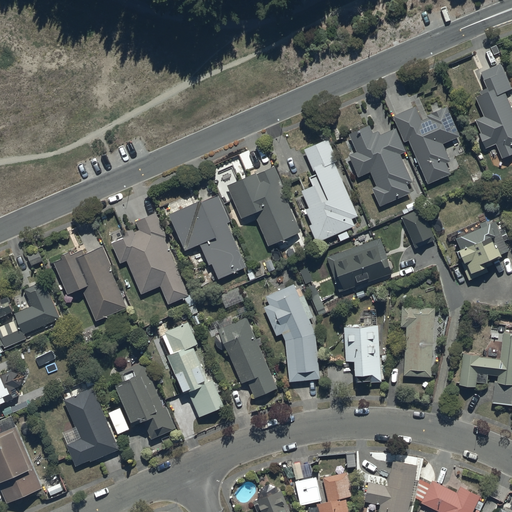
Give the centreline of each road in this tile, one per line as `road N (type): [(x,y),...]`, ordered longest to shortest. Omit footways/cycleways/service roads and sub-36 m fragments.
road 1 (tertiary): [(511,9),(0,232)]
road 2 (residential): [(185,471),(285,430),(363,420),(421,427),(511,460)]
